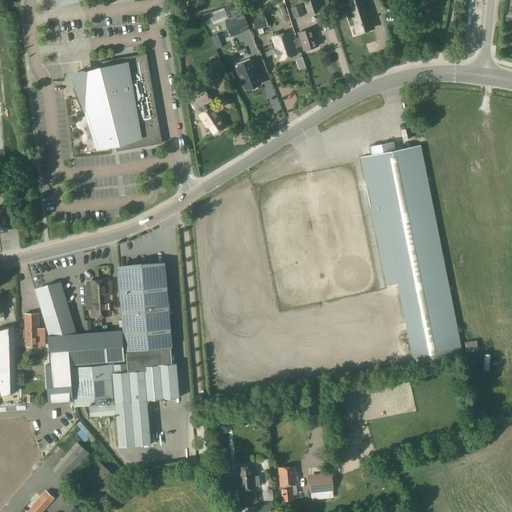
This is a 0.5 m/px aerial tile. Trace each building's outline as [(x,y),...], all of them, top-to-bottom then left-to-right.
[(307,0),(303,2),(307,15),(320,11),(316,0),(307,0)] [(363,0),(347,0),(343,2),(350,26),(354,24),(356,29),(371,24),(363,0)] [(236,6),(225,10),(229,20),(225,22),(231,36),(249,29),(240,5),(240,4),(236,6)] [(290,9),(293,15),(302,12),(300,5),(290,9)] [(264,15),(252,19),(255,30),(268,26),(264,15)] [(296,39),(298,46),(301,45),(303,51),(318,46),(312,28),(297,33),(299,38),(296,39)] [(298,46),(296,39),(291,41),(289,32),(279,35),(278,32),(275,33),(276,36),(272,38),(275,49),(274,49),(278,61),(298,54),(295,47),(298,46)] [(86,74),(86,70),(68,73),(73,88),(82,112),(97,155),(162,143),(146,53),(101,61),(102,70),(86,74)] [(214,68),(223,64),(218,55),(210,59),(214,68)] [(249,58),(236,64),(237,67),(246,90),(260,84),(251,61),(250,62),(249,58)] [(194,78),(198,90),(209,86),(206,75),(194,78)] [(189,102),(195,112),(213,101),(206,91),(189,102)] [(208,127),(213,134),(224,127),(220,120),(221,120),(212,107),(199,115),(207,128),(208,127)] [(387,286),(397,284),(413,364),(462,354),(420,145),(395,150),(394,142),(370,147),(372,155),(360,157),(387,286)] [(152,265),(119,268),(127,364),(112,365),(112,364),(72,367),(75,406),(115,403),(115,404),(115,414),(118,446),(151,444),(147,400),(179,397),(176,363),(160,365),(156,315),(168,314),(164,264),(157,265),(157,263),(152,264),(152,265)] [(108,280),(99,281),(101,316),(110,315),(109,295),(111,295),(110,281),(108,281),(108,280)] [(90,284),(85,285),(86,310),(91,309),(92,317),(101,316),(99,281),(90,281),(90,284)] [(59,284),(37,290),(48,327),(48,328),(48,336),(50,365),(46,365),(48,402),(72,400),(69,364),(104,361),(124,360),(122,330),(102,331),(68,334),(67,322),(71,321),(59,284)] [(39,329),(38,313),(25,314),(25,330),(23,330),(24,337),(25,337),(26,346),(45,345),(44,328),(39,329)] [(14,326),(0,329),(0,396),(16,392),(14,326)] [(41,376),(41,358),(25,357),(24,364),(31,364),(31,376),(41,376)] [(100,415),(115,414),(115,404),(99,405),(100,415)] [(0,438),(55,435),(54,418),(35,419),(35,427),(0,429),(0,438)] [(53,470),(65,480),(89,453),(76,442),(53,470)] [(86,470),(89,472),(74,489),(95,507),(119,479),(98,461),(92,468),(91,467),(91,468),(90,467),(86,470)] [(238,490),(256,488),(254,466),(236,468),(238,490)] [(292,495),(297,495),(294,466),(278,468),(282,501),(292,501),(292,495)] [(363,482),(375,477),(372,468),(360,473),(363,482)] [(311,502),(335,500),(332,476),(326,476),(326,472),(318,473),(318,477),(308,478),(311,502)] [(41,511),(54,498),(46,491),(26,511),(41,511)] [(77,511),(79,510),(71,503),(64,511),(65,511),(77,511)]
